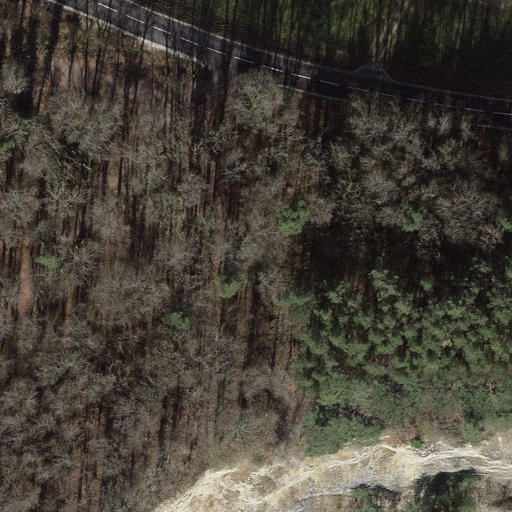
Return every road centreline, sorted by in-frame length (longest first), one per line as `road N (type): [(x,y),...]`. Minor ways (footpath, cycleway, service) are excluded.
road 1 (track): [(165,115),(193,140),(222,201),(259,349),(282,387),(323,411),(410,416),(511,408)]
road 2 (tertiary): [(511,106),(228,53),(87,0)]
road 3 (track): [(208,45),(165,115),(0,311)]
